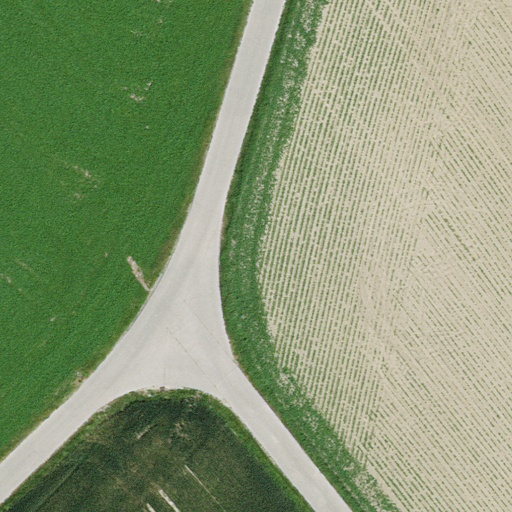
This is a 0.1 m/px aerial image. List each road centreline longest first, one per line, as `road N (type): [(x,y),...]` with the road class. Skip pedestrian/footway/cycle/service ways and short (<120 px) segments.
road 1 (track): [(332,511),(170,315),(267,0)]
road 2 (track): [(170,315),(0,479)]
